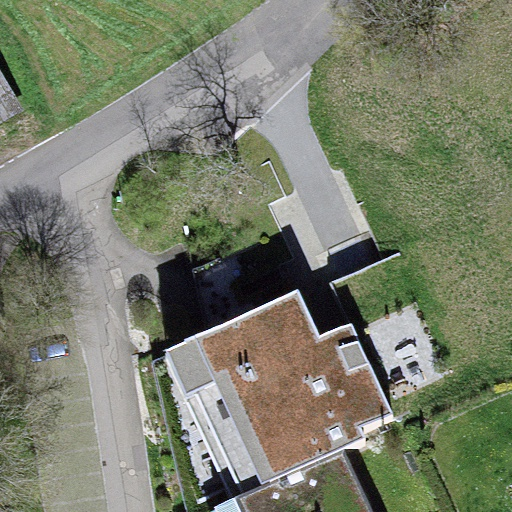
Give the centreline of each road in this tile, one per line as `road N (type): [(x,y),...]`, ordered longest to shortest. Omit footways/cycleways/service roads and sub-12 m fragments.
road 1 (residential): [(87,90),(126,511)]
road 2 (unclassified): [(241,0),(87,90)]
road 3 (track): [(0,313),(97,210)]
